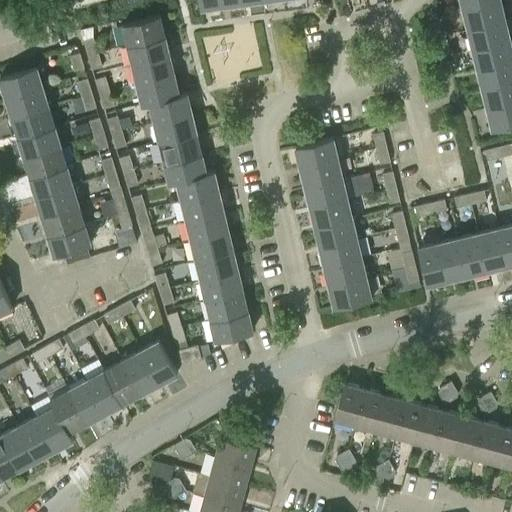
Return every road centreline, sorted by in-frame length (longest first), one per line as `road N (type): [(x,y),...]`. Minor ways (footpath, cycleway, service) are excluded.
road 1 (residential): [(315,357),(264,127),(272,113),(339,91),(349,80)]
road 2 (residential): [(44,511),(153,434),(315,357)]
road 3 (residential): [(460,511),(300,480),(292,446),(315,357)]
road 4 (residential): [(315,357),(511,306)]
road 5 (residential): [(381,85),(399,72),(405,50),(397,28),(376,17),(353,20),(337,38),(336,62),(349,80)]
